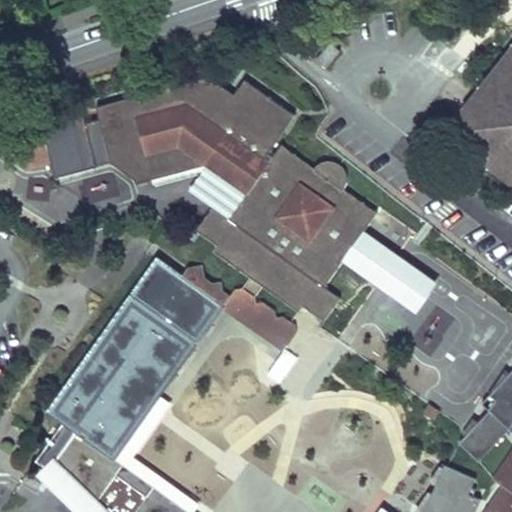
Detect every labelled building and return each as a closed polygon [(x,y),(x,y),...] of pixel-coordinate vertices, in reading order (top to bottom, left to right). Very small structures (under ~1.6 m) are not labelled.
[(318,57),(327,65),(340,48),(331,40),(318,57)] [(511,52),(482,90),(467,109),(469,127),(471,147),(491,163),(511,179),(511,52)] [(379,214),(347,191),(348,189),(350,182),(350,177),(347,171),(343,167),(339,164),(333,164),(328,164),(324,166),(321,169),(319,171),(286,147),(273,165),(267,173),(262,170),(268,162),(300,117),(250,81),(240,96),(214,77),(102,107),(105,120),(92,123),(90,115),(22,133),(32,169),(57,162),(61,178),(116,163),(137,179),(138,183),(208,165),(236,184),(240,178),(252,187),(248,193),(230,219),(214,207),(198,230),(219,245),(216,251),(252,277),(244,287),(257,296),(265,285),(301,312),(305,306),(326,322),(342,299),(326,288),(367,231),(379,214)] [(267,173),(273,165),(268,162),(262,170),(267,173)] [(240,178),(236,184),(248,193),(252,187),(240,178)] [(345,262),(417,315),(440,284),(367,231),(345,262)] [(188,511),(114,458),(223,308),(231,297),(222,290),(221,282),(213,283),(204,277),(202,266),(190,268),(184,278),(158,258),(48,411),(63,422),(36,460),(49,470),(63,481),(94,503),(88,507),(92,511),(188,511)] [(223,308),(243,322),(258,302),(257,296),(244,287),(236,290),(231,297),(223,308)] [(258,302),(243,322),(285,351),(297,332),(296,324),(284,315),(277,316),(276,310),(264,301),(258,302)] [(511,454),(495,480),(503,487),(511,473),(511,454)] [(360,511),(406,511),(429,479),(397,457),(360,511)] [(511,473),(503,487),(511,491),(511,473)] [(511,511),(511,491),(503,487),(486,511),(511,511)]
